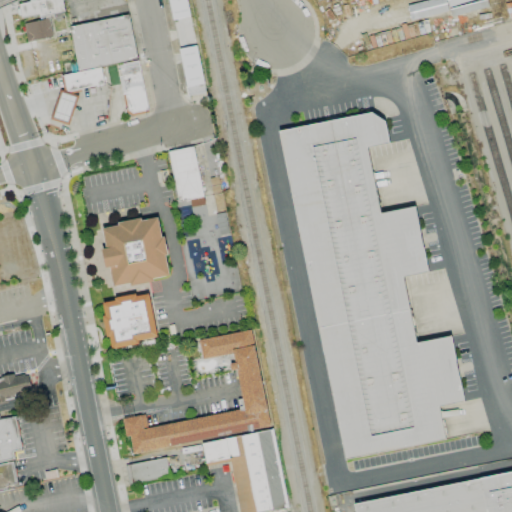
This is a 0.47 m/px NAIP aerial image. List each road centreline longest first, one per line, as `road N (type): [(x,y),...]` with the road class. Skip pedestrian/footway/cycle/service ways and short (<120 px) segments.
road 1 (secondary): [(108,511),(30,169)]
road 2 (residential): [(30,169),(203,124)]
road 3 (residential): [(174,132),(146,0)]
